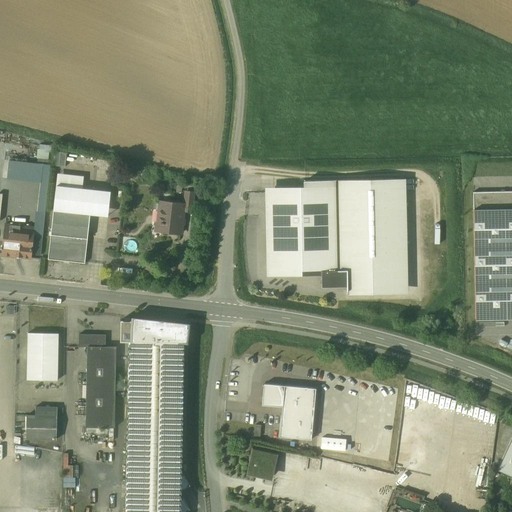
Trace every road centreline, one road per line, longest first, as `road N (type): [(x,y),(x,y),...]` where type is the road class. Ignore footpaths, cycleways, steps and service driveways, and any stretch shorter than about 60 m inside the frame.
road 1 (secondary): [(511,385),(380,338),(223,309)]
road 2 (secondary): [(223,309),(0,284)]
road 3 (residential): [(223,309),(209,432),(215,496)]
